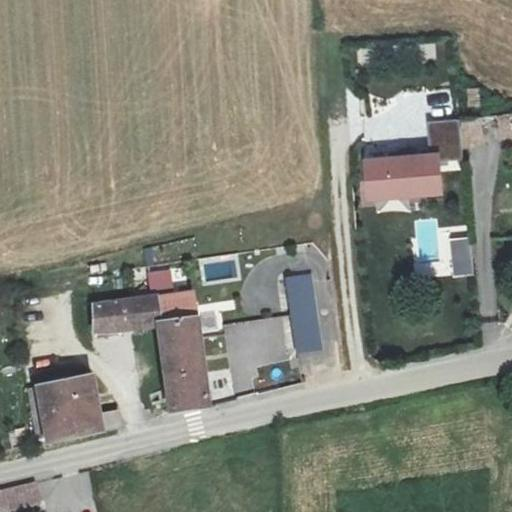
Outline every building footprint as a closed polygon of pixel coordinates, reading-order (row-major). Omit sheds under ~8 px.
[(481,119),(461,120),(463,145),(483,143),(481,119)] [(461,160),(458,120),(429,122),(432,155),(359,160),(362,202),(444,196),(441,161),(461,160)] [(169,269),(149,271),(152,296),(172,294),(169,269)] [(285,278),(298,353),(322,349),(309,274),(285,278)] [(205,407),(194,318),(190,291),(172,294),(152,296),(92,304),(96,330),(159,322),(170,411),(205,407)] [(37,389),(49,441),(120,426),(117,412),(100,415),(92,377),(37,389)] [(42,480),(46,506),(73,502),(74,511),(97,511),(92,473),(42,480)] [(0,511),(17,511),(38,507),(32,483),(0,490),(0,511)]
